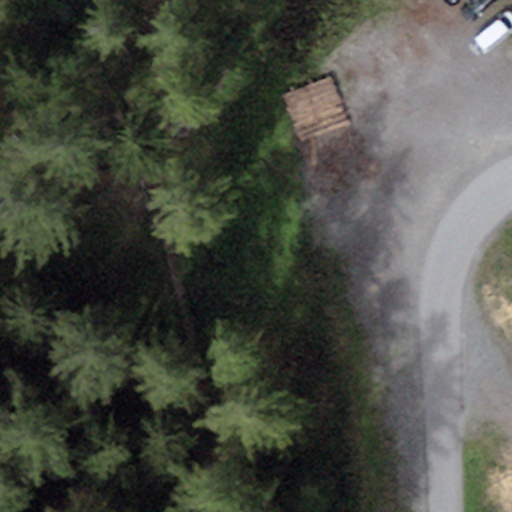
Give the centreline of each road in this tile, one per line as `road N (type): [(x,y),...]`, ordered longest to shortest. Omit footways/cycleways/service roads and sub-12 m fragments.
road 1 (residential): [(439,511),(433,374),(451,258),(496,186),(511,183)]
road 2 (track): [(496,186),(468,18),(487,0)]
